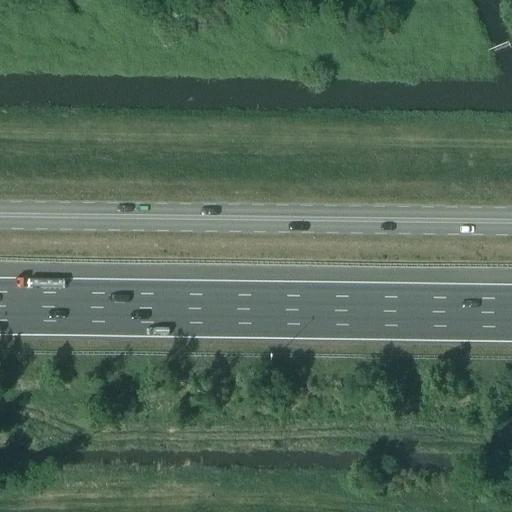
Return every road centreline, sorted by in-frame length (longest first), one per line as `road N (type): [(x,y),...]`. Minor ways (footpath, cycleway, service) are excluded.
road 1 (track): [(0,138),(511,149)]
road 2 (motorway): [(511,314),(0,308)]
road 3 (secondary): [(511,225),(0,219)]
